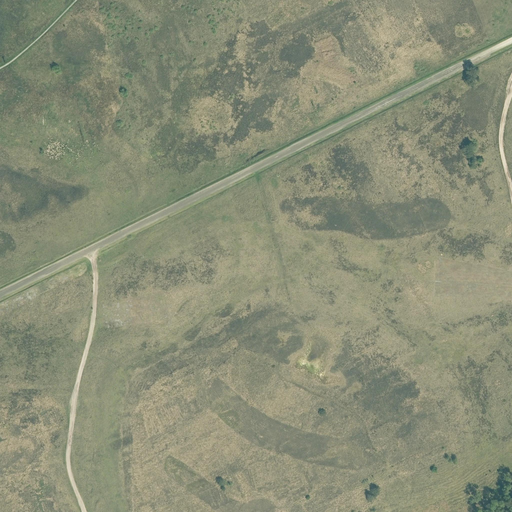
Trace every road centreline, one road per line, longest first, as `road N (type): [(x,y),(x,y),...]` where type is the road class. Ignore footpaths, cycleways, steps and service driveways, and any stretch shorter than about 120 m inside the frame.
road 1 (track): [(88,250),(511,40)]
road 2 (track): [(84,511),(68,447),(94,302),(88,250)]
